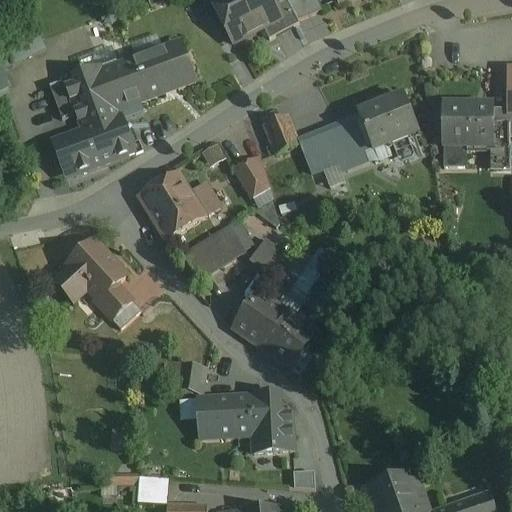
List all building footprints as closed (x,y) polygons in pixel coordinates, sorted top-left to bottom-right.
[(212,0),(209,2),(233,48),(263,32),(283,21),(276,8),(271,0),(212,0)] [(284,0),(286,3),(298,24),(322,14),(316,0),(284,0)] [(286,3),(276,8),(283,21),(263,32),(269,43),(299,27),(298,24),(286,3)] [(36,33),(0,51),(0,64),(5,74),(47,52),(36,33)] [(180,48),(135,65),(148,101),(194,84),(180,48)] [(114,67),(37,96),(50,128),(76,118),(79,127),(116,113),(148,101),(135,65),(116,72),(114,67)] [(404,100),(359,119),(371,150),(373,155),(419,137),(404,100)] [(494,111),(444,111),(443,152),(463,153),(494,153),(494,152),(494,128),(494,111)] [(116,113),(79,127),(82,134),(61,142),(74,179),(133,157),(116,113)] [(287,120),(264,129),(276,159),(300,149),(287,120)] [(371,150),(359,120),(354,122),(366,152),(367,152),(371,150)] [(354,121),(298,143),(313,181),(324,176),(330,193),(347,186),(343,178),(372,166),(368,154),(367,152),(366,152),(354,122),(354,121)] [(508,128),(494,128),(494,152),(509,152),(509,140),(508,140),(508,128)] [(226,164),(218,150),(202,159),(210,173),(226,164)] [(463,153),(444,152),(444,172),(464,172),(464,158),(463,153)] [(261,162),(237,176),(253,203),(270,193),(261,162)] [(178,177),(139,202),(166,246),(221,211),(206,188),(191,197),(178,177)] [(391,228),(365,229),(368,278),(394,276),(391,228)] [(230,230),(183,258),(198,285),(245,256),(230,230)] [(266,243),(250,265),(274,281),(289,260),(266,243)] [(127,280),(96,246),(68,272),(69,274),(57,285),(75,305),(88,294),(98,305),(117,289),(127,280)] [(98,305),(95,307),(111,324),(132,305),(117,289),(98,305)] [(317,335),(262,296),(234,335),(299,380),(309,367),(305,364),(309,358),(303,354),(317,335)] [(449,318),(429,320),(430,331),(449,330),(449,318)] [(207,372),(165,366),(161,392),(203,398),(207,372)] [(500,382),(492,383),(493,418),(481,419),(481,426),(503,424),(500,382)] [(280,398),(252,400),(253,440),(253,441),(254,457),(294,455),(291,416),(281,417),(280,398)] [(252,400),(199,403),(201,443),(253,440),(252,400)] [(314,475),(293,476),(294,492),(315,494),(314,475)] [(428,511),(415,476),(363,493),(369,511),(428,511)] [(110,478),(110,489),(140,489),(140,478),(110,478)] [(169,484),(140,482),(140,489),(139,506),(167,508),(169,484)] [(444,511),(493,511),(489,497),(444,511)]
